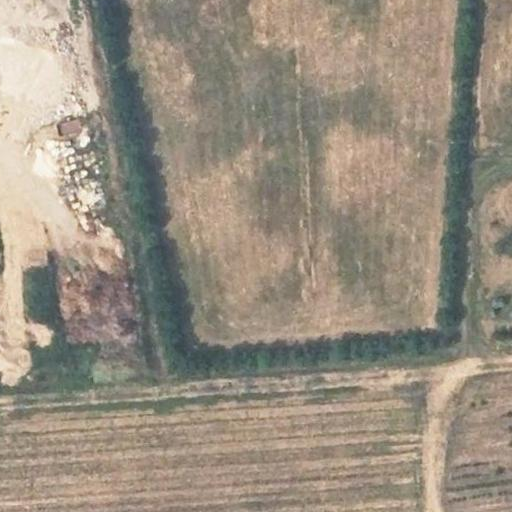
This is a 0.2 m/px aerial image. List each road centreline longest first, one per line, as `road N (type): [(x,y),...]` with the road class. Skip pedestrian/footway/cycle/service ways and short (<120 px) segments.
road 1 (track): [(461,367),(0,399)]
road 2 (track): [(432,511),(428,417),(442,384),(461,367),(511,364)]
